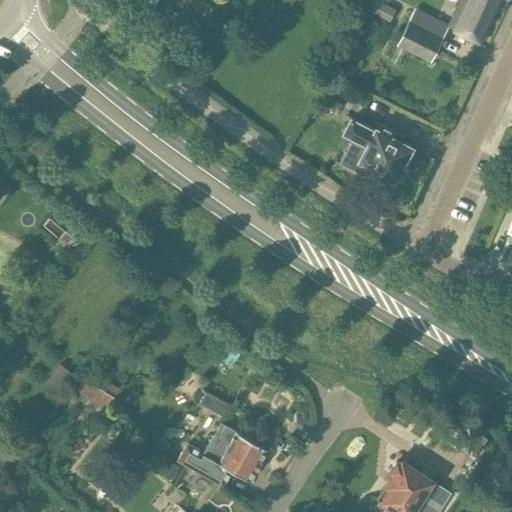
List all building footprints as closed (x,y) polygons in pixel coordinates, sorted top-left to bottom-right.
[(395,11),(373,0),(368,10),(390,21),(395,11)] [(460,0),(448,27),(480,42),(500,0),(460,0)] [(409,20),(397,45),(431,61),(443,36),(409,20)] [(352,88),(333,77),(320,99),(339,110),(352,88)] [(351,117),(345,130),(369,142),(368,145),(360,160),(355,169),(376,179),(381,170),(383,172),(395,178),(396,176),(400,178),(406,165),(403,163),(411,147),(393,137),(395,133),(378,124),(377,128),(352,115),(351,117)] [(78,375),(58,362),(45,383),(65,395),(78,375)] [(104,379),(92,371),(79,393),(106,409),(119,387),(104,379)] [(202,391),(197,402),(218,413),(223,402),(202,391)] [(236,431),(221,422),(202,455),(198,453),(194,460),(182,453),(178,459),(223,485),(231,469),(249,480),(255,470),(256,470),(261,461),(260,461),(268,448),(236,430),(236,431)] [(465,438),(472,442),(467,448),(475,454),(486,438),(472,428),(465,438)] [(166,458),(160,468),(172,476),(179,467),(176,464),(166,458)] [(394,472),(377,498),(398,511),(437,511),(440,509),(421,497),(433,479),(402,459),(400,462),(397,460),(390,470),(394,472)]
